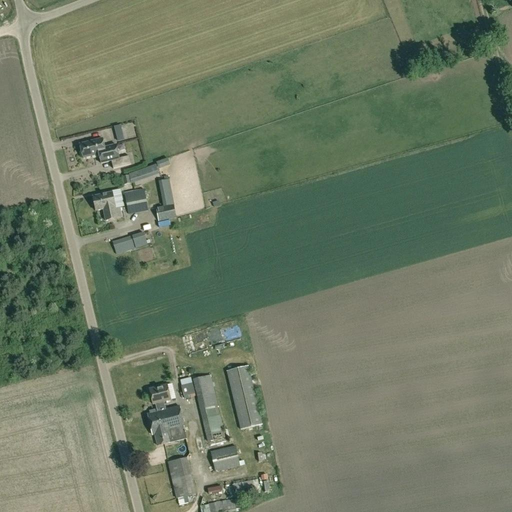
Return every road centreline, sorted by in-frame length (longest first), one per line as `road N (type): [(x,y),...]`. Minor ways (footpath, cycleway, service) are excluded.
road 1 (unclassified): [(140,511),(23,24)]
road 2 (track): [(511,118),(480,0)]
